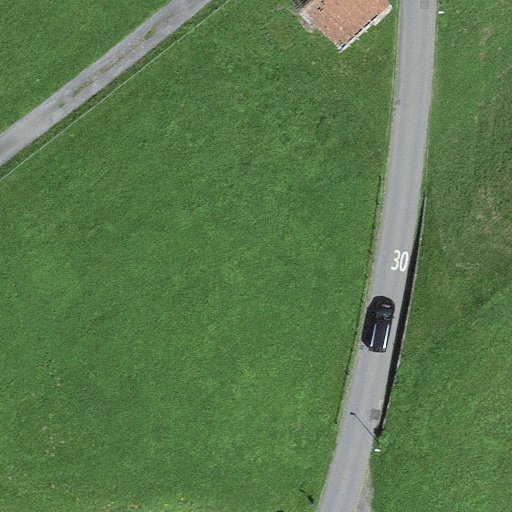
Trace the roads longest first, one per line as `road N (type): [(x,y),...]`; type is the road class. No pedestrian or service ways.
road 1 (residential): [(332,511),(379,347),(419,62),(420,0)]
road 2 (track): [(192,0),(93,85),(0,149)]
